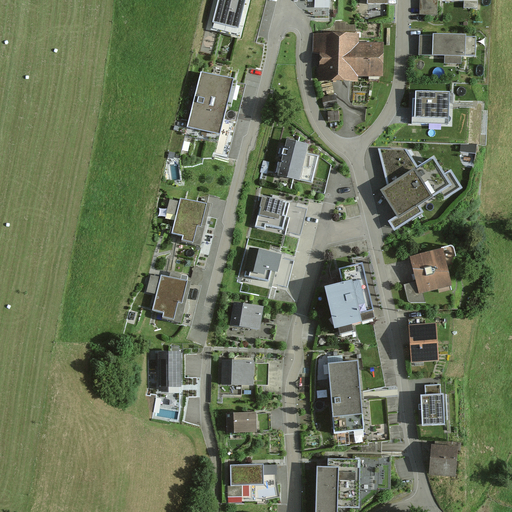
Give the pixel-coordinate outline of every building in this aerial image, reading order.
[(218,0),(211,31),(243,39),(252,0),(218,0)] [(419,0),(419,16),(438,16),(438,2),(478,4),(478,0),(419,0)] [(359,37),(322,36),(322,80),(358,81),(358,76),(383,76),(383,47),(359,47),(359,37)] [(465,41),(437,40),(436,60),(465,60),(465,41)] [(239,83),(203,74),(188,132),(224,142),(239,83)] [(419,93),(418,117),(454,119),(456,95),(419,93)] [(309,149),(287,143),(278,177),(313,187),(320,161),(307,157),(309,149)] [(392,187),(382,192),(398,217),(390,222),(397,233),(425,216),(419,208),(443,193),(449,202),(466,192),(454,173),(448,176),(437,158),(420,169),(408,153),(381,154),(392,187)] [(267,197),(260,222),(283,229),(290,203),(267,197)] [(210,211),(176,203),(173,218),(183,220),(178,238),(189,241),(188,245),(201,248),(210,211)] [(281,254),(253,245),(246,268),(274,276),(281,254)] [(457,251),(415,260),(420,284),(407,287),(411,309),(429,305),(426,294),(453,288),(449,268),(458,260),(457,251)] [(345,288),(328,292),(337,332),(364,326),(362,318),(377,315),(366,268),(342,274),(345,288)] [(193,287),(157,278),(153,294),(162,296),(159,310),(169,312),(167,321),(179,324),(183,305),(188,307),(193,287)] [(265,311),(238,305),(234,328),(261,333),(265,311)] [(438,328),(413,330),(416,366),(441,364),(438,328)] [(183,354),(158,354),(158,394),(169,394),(169,390),(183,390),(183,354)] [(256,364),(224,364),(224,387),(255,388),(256,364)] [(361,365),(332,367),(337,436),(366,433),(361,365)] [(446,390),(420,391),(421,422),(448,421),(446,390)] [(259,416),(229,417),(230,434),(260,433),(259,416)] [(460,448),(436,445),(433,478),(457,480),(460,448)] [(332,471),(320,470),(319,511),(340,511),(341,508),(360,508),(361,479),(392,480),(393,453),(362,452),(362,463),(333,462),(332,471)] [(268,468),(234,468),(234,489),(268,489),(268,468)]
